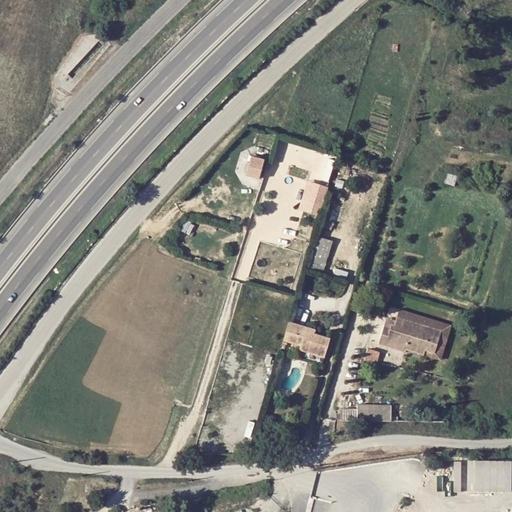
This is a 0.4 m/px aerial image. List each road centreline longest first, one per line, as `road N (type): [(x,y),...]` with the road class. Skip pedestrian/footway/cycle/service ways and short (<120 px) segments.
road 1 (tertiary): [(355,0),(137,212),(0,389)]
road 2 (unclassified): [(0,444),(76,467),(220,472),(379,442),(511,443)]
road 3 (trunk): [(0,306),(60,226),(280,0)]
road 4 (trunk): [(249,0),(0,267)]
road 5 (tertiary): [(183,0),(0,190)]
